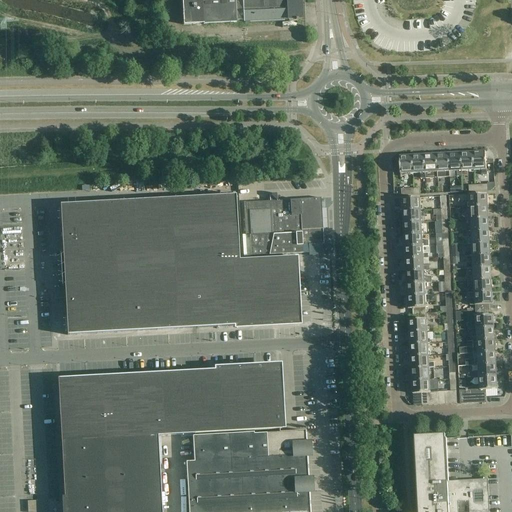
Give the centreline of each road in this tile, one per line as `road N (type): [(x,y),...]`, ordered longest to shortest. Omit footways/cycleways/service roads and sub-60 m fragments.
road 1 (residential): [(396,417),(384,159),(403,143),(500,137)]
road 2 (tertiary): [(0,111),(316,116)]
road 3 (tertiary): [(314,90),(293,97),(0,100)]
road 4 (tertiary): [(357,511),(341,228)]
road 5 (residential): [(511,357),(500,137)]
road 6 (track): [(311,52),(98,36)]
road 7 (tertiary): [(499,90),(362,88)]
road 8 (tertiary): [(363,110),(498,103)]
